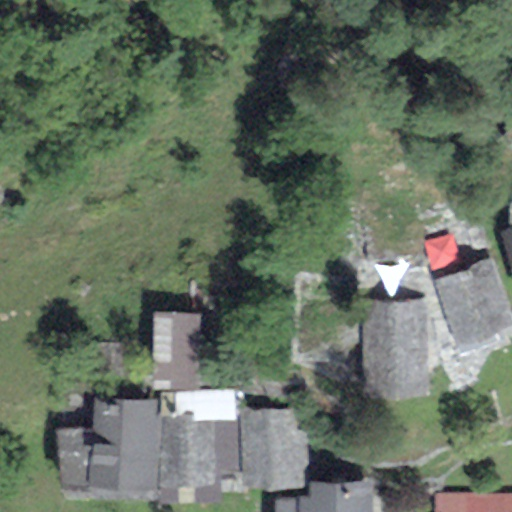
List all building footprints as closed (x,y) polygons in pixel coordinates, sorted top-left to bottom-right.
[(511,229),(497,235),(511,278),(511,229)] [(511,318),(488,259),(434,284),(459,354),(511,327),(511,318)] [(422,300),(361,301),(362,394),(423,394),(422,300)] [(158,393),(196,393),(198,314),(153,313),(151,393),(158,393)] [(158,393),(158,417),(158,493),(158,504),(219,504),(219,477),(234,477),(234,393),(196,393),(158,393)] [(158,493),(158,417),(154,419),(153,400),(93,398),(89,426),(56,426),(62,494),(158,493)] [(302,409),(239,411),(241,488),(304,486),(302,409)] [(308,499),(274,498),(273,511),(372,511),(373,487),(308,486),(308,499)] [(511,511),(511,493),(433,494),(433,511),(511,511)]
